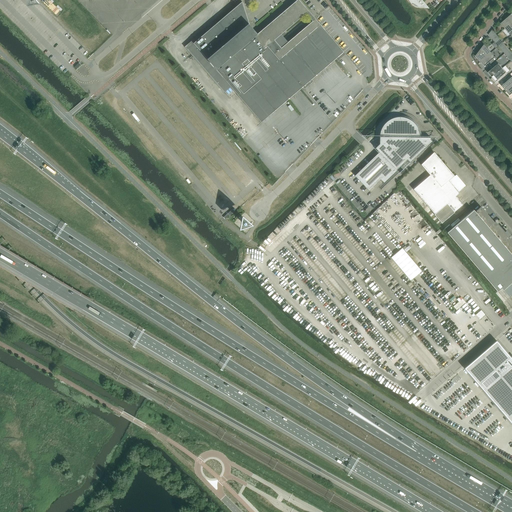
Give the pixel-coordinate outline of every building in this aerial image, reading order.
[(197,40),(187,49),(192,55),(200,64),(204,69),(224,91),(230,86),(261,123),(302,87),(304,90),(304,89),(313,81),(312,79),(344,52),(317,20),(315,19),(308,25),(288,42),(281,35),(301,18),(309,11),(299,0),(297,0),(291,5),(257,34),(249,25),(242,2),(235,8),(234,8),(218,23),(211,29),(209,32),(205,31),(203,38),(198,36),(197,40)] [(505,28),(511,22),(511,15),(511,14),(501,24),(505,28)] [(481,62),(491,53),(484,45),(476,56),(481,62)] [(485,67),(495,57),(491,53),(481,62),(485,67)] [(493,77),(503,68),(499,63),(489,72),(493,77)] [(496,82),(507,73),(503,68),(493,77),(494,78),(493,79),(496,82)] [(507,90),(511,85),(511,77),(502,85),(507,90)] [(410,163),(432,142),(430,140),(430,138),(420,137),(420,135),(419,132),(418,129),(417,127),(415,124),(413,122),(411,121),(409,119),(406,118),(403,117),(400,117),(397,117),(395,118),(392,119),(390,120),(387,121),(385,123),(383,125),(382,128),(381,130),(380,133),(379,136),(379,137),(385,138),(385,139),(384,139),(383,146),(377,152),(378,151),(379,152),(355,176),(369,190),(380,179),(384,183),(407,160),(410,163)] [(460,193),(449,180),(453,177),(454,176),(434,152),(421,165),(423,166),(430,175),(413,189),(435,214),(434,215),(442,223),(454,212),(463,205),(455,197),(460,193)] [(511,241),(495,222),(494,223),(481,207),(476,211),(476,212),(474,210),(452,228),(449,225),(444,229),(497,292),(501,288),(503,290),(511,282),(511,241)] [(233,209),(224,217),(226,219),(235,212),(233,209)] [(422,271),(402,248),(391,257),(411,280),(422,271)] [(511,294),(511,282),(503,290),(508,297),(511,294)] [(511,359),(496,341),(464,368),(511,423),(511,422),(511,359)]
